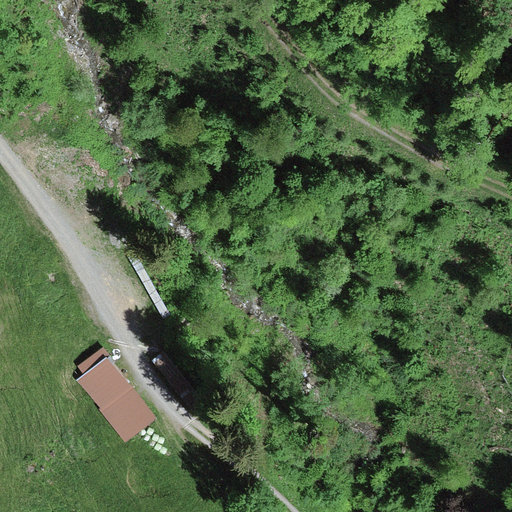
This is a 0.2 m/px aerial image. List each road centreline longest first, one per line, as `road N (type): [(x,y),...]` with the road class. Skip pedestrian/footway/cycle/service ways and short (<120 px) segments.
road 1 (track): [(285,511),(162,396),(0,147)]
road 2 (track): [(246,0),(369,118),(456,174),(511,196)]
road 3 (track): [(169,403),(173,436),(242,511)]
